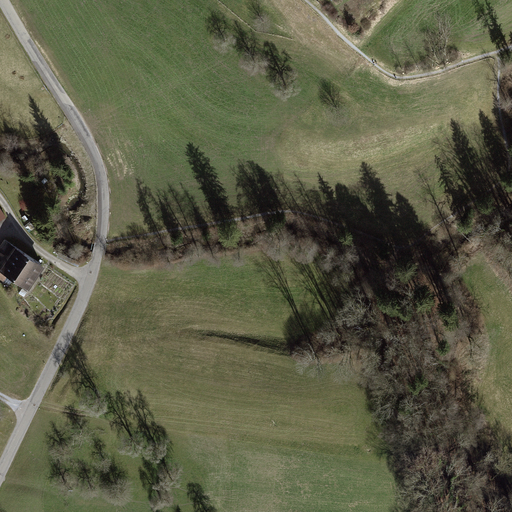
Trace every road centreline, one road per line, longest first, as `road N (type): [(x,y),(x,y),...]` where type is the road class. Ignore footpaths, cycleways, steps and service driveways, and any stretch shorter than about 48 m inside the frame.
road 1 (unclassified): [(89,280),(101,241),(101,174),(86,135),(3,0)]
road 2 (unclassified): [(0,472),(89,280)]
road 3 (unclassified): [(89,280),(31,244),(0,197)]
